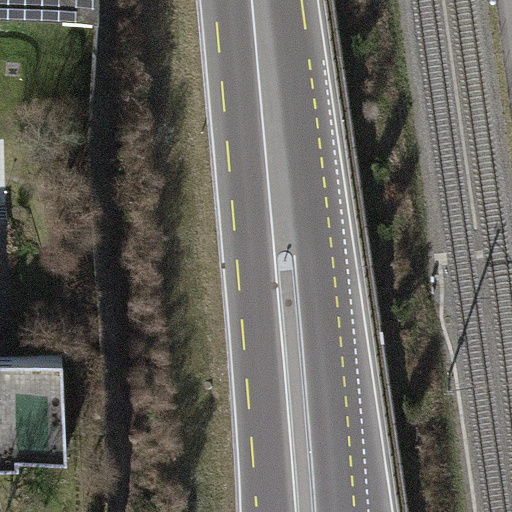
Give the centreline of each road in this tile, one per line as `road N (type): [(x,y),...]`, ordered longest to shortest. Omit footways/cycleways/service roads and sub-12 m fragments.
road 1 (primary): [(335,510),(315,277),(278,158)]
road 2 (primary): [(278,158),(257,280),(273,511)]
road 3 (primary): [(278,158),(259,0)]
